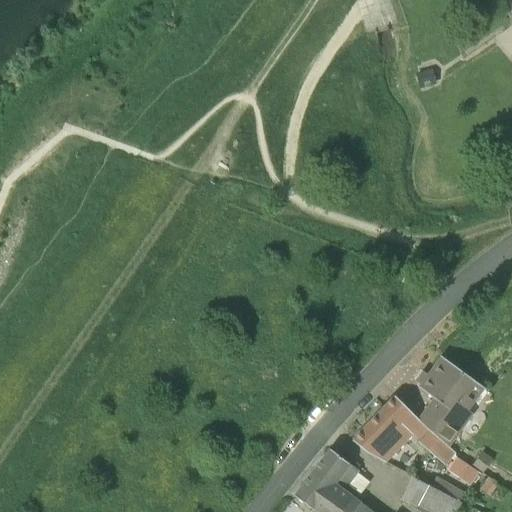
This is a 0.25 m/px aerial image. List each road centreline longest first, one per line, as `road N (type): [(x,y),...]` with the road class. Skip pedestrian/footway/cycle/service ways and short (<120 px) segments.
road 1 (residential): [(260,511),(373,372),(450,293),(511,246)]
road 2 (track): [(190,185),(0,463)]
road 3 (track): [(381,8),(352,10),(310,76),(290,128),(294,175),(322,214)]
